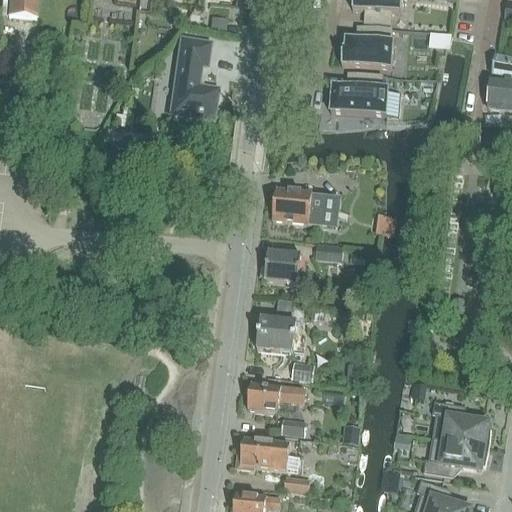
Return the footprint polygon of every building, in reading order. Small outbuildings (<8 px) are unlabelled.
[(38,0),(9,0),(9,19),(37,21),(38,0)] [(353,13),(352,14),(354,14),(366,15),(365,28),(390,30),(391,17),(402,18),(403,0),(353,0),(354,2),(353,2),(353,4),(353,13)] [(343,53),(342,70),(392,74),(394,47),(390,46),(391,34),(358,31),(357,44),(346,43),(346,53),(343,53)] [(181,43),(171,117),(212,123),(217,93),(203,91),(203,88),(200,84),(198,84),(200,68),(206,69),(209,47),(181,43)] [(493,79),(511,81),(511,62),(496,60),(493,79)] [(331,116),(331,118),(333,118),(386,121),(388,94),(381,94),(382,81),(349,79),(348,91),(335,90),(333,90),(333,92),(333,100),(332,100),(332,102),(331,116)] [(487,91),(486,102),(490,103),(489,112),(511,114),(511,84),(492,82),(491,89),(491,91),(487,91)] [(309,230),(337,233),(341,203),(313,200),(313,199),(277,194),(273,226),(309,230)] [(316,263),(342,266),(344,252),(318,249),(316,263)] [(265,285),(299,289),(303,261),(269,257),(265,285)] [(453,316),(466,317),(466,303),(453,303),(453,316)] [(292,307),(280,305),(278,319),(290,321),(292,307)] [(258,353),(294,358),(298,328),(262,323),(260,336),(259,336),(258,340),(259,340),(258,349),(258,353)] [(313,386),(315,369),(294,367),(292,383),(313,386)] [(249,414),(279,418),(280,407),(304,410),(306,395),(282,392),(252,388),(249,414)] [(437,420),(433,443),(489,451),(490,446),(491,432),(488,431),(488,427),(463,423),(465,411),(435,407),(433,419),(437,420)] [(283,425),(282,438),(304,441),(305,441),(307,428),(283,425)] [(489,451),(433,443),(430,466),(426,465),(424,478),(454,482),(456,470),(481,474),(482,470),(485,471),(489,457),(489,451)] [(255,471),(287,476),(298,477),(300,465),(289,463),(291,450),(275,448),(245,444),(243,454),(239,454),(236,473),(254,475),(255,471)] [(285,495),(306,497),(307,484),(286,482),(285,495)] [(421,499),(417,511),(466,511),(447,506),(450,494),(422,485),(418,498),(421,499)] [(235,511),(280,511),(281,505),(267,503),(237,499),(235,511)]
